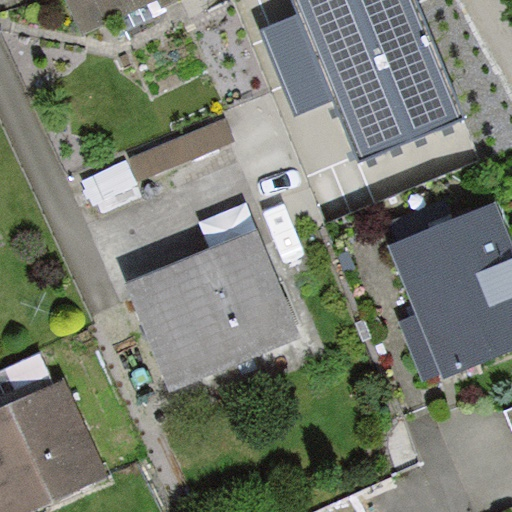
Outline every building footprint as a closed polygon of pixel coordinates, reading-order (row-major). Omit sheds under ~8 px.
[(62,0),(82,42),(171,0),(62,0)] [(409,0),(300,0),(364,151),(457,112),(409,0)] [(401,326),(423,382),(511,344),(511,252),(495,212),(458,227),(447,202),(393,225),(401,246),(397,251),(423,317),(401,326)] [(196,264),(123,294),(168,401),(302,345),(258,238),(196,264)] [(67,383),(0,414),(0,511),(40,511),(111,479),(67,383)]
